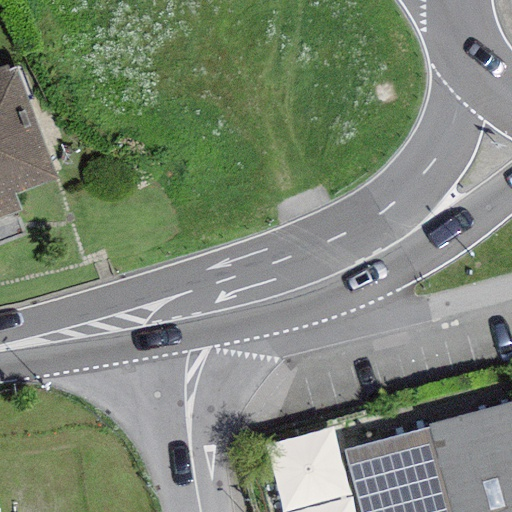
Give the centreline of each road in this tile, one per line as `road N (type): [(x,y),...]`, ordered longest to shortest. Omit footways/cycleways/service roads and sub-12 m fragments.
road 1 (secondary): [(471,52),(435,157),(405,193),(306,251),(197,288)]
road 2 (secondary): [(176,339),(334,296),(437,242),(511,186)]
road 3 (secondary): [(197,288),(0,330)]
road 4 (secondary): [(0,369),(176,339)]
road 5 (residential): [(199,511),(176,339)]
